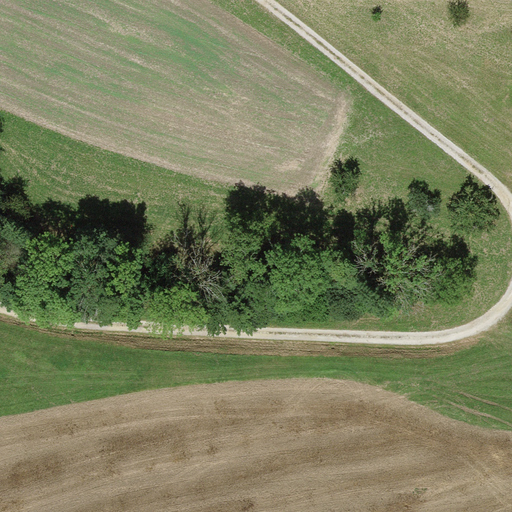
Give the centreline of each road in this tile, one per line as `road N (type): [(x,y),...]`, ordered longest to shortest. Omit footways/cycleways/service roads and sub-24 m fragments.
road 1 (track): [(511,283),(496,313),(426,338),(123,332),(0,309)]
road 2 (track): [(253,0),(494,190),(511,214)]
